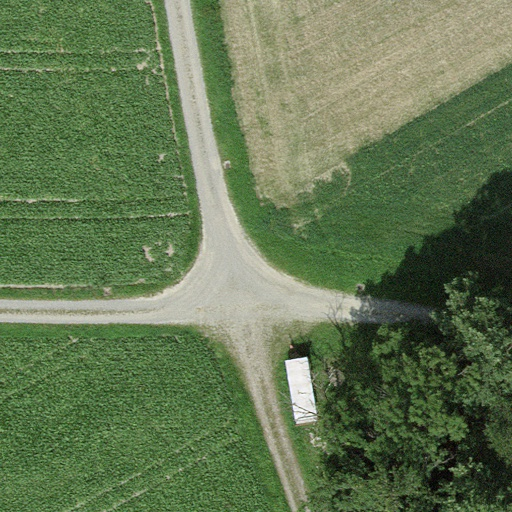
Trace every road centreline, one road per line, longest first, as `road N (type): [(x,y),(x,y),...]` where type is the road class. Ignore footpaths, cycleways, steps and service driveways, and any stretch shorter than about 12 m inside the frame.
road 1 (track): [(0,312),(117,314),(239,303),(178,0)]
road 2 (track): [(310,511),(239,303),(399,315),(511,344)]
